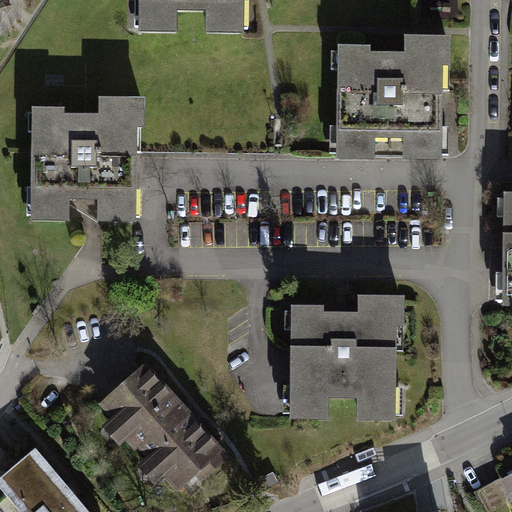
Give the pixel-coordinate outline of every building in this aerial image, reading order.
[(134,0),(134,48),(172,48),(173,28),(200,28),(200,47),(241,47),(240,0),(134,0)] [(366,58),(333,58),(331,163),(369,164),(369,155),(398,155),(398,164),(438,165),(439,82),(446,82),(447,49),(401,48),(401,66),(366,66),(366,58)] [(66,101),(32,100),(30,218),(69,218),(70,195),(98,195),(98,218),(136,218),(137,124),(146,124),(147,94),(100,93),(100,107),(65,107),(66,101)] [(511,205),(500,205),(499,322),(511,322),(511,205)] [(320,320),(286,320),(286,435),(327,435),(326,415),(352,414),(353,435),(393,435),(393,342),(403,342),(403,312),(357,312),(357,326),(320,326),(320,320)] [(183,511),(231,470),(149,378),(101,421),(181,511),(183,511)] [(76,511),(35,459),(0,485),(0,507),(3,511),(76,511)] [(511,473),(500,480),(511,502),(511,473)]
